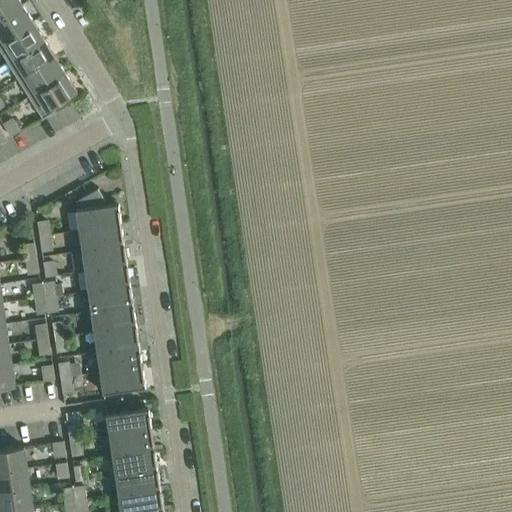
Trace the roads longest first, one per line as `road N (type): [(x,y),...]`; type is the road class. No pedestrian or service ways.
road 1 (residential): [(187,511),(132,140),(121,117)]
road 2 (residential): [(0,185),(121,117)]
road 3 (residential): [(121,117),(51,0)]
